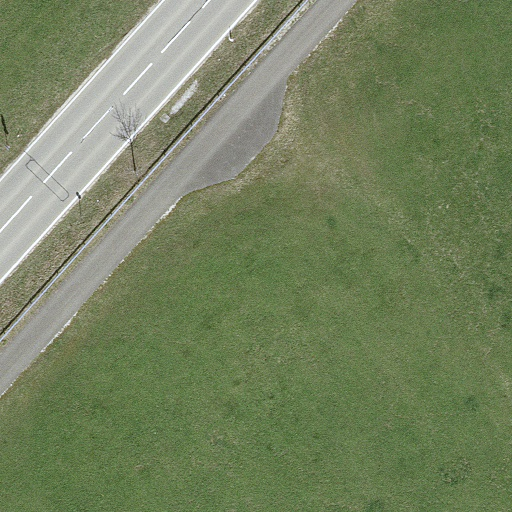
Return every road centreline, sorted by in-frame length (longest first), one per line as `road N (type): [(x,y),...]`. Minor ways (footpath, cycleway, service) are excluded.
road 1 (track): [(333,0),(0,379)]
road 2 (primary): [(211,0),(0,234)]
